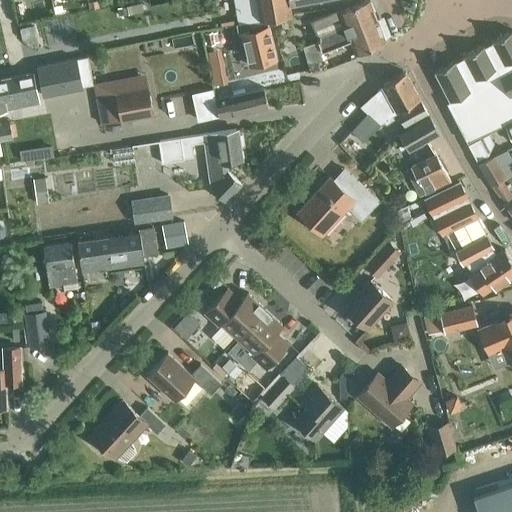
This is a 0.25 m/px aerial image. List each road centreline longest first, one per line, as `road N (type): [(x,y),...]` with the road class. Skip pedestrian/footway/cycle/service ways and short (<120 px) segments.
road 1 (residential): [(221,228),(22,445),(0,453)]
road 2 (residential): [(511,229),(405,46)]
road 3 (residential): [(369,361),(221,228)]
road 4 (residential): [(332,111),(221,228)]
